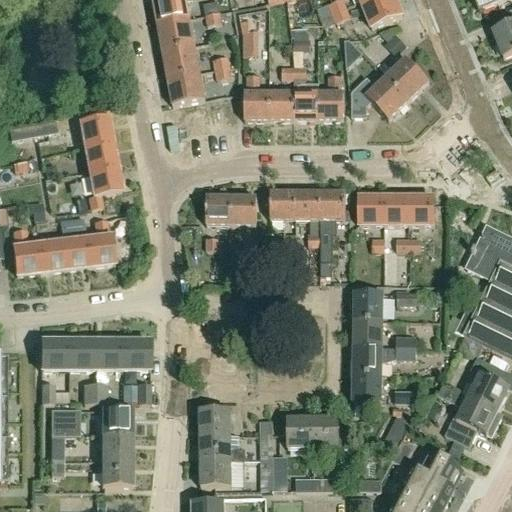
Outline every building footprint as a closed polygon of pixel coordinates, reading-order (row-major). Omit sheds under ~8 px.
[(158,29),(190,23),(185,0),(161,0),(152,2),(158,29)] [(403,20),(394,0),(379,0),(362,7),(372,33),(403,20)] [(511,0),(473,0),(480,15),(511,1),(511,0)] [(333,18),(346,13),(342,3),(329,9),(333,18)] [(350,22),(346,13),(333,18),(337,27),(350,22)] [(220,17),(206,20),(208,31),(222,28),(220,17)] [(158,29),(163,56),(195,50),(190,23),(158,29)] [(511,27),(492,36),(503,63),(511,59),(511,27)] [(396,38),(386,48),(398,60),(408,50),(396,38)] [(292,45),(292,54),(308,55),(308,45),(292,45)] [(243,61),(247,62),(256,61),(256,52),(256,49),(243,49),(243,61)] [(168,84),(201,78),(195,50),(163,56),(168,84)] [(214,65),(216,75),(230,72),(230,73),(237,71),(235,61),(228,62),(214,65)] [(406,63),(386,82),(409,106),(429,87),(406,63)] [(294,71),(294,64),(282,64),(282,84),(294,84),(294,71)] [(294,84),(294,94),(305,87),(304,71),(301,71),(294,71),(294,84)] [(230,72),(216,75),(218,85),(232,82),(230,73),(230,72)] [(329,98),(319,98),(319,126),(344,126),(344,98),(341,98),(341,81),(341,73),(330,73),(330,81),(329,81),(329,98)] [(206,105),(201,78),(168,84),(173,111),(206,105)] [(270,126),(269,98),(260,98),(260,81),(247,81),(247,98),(244,98),(244,126),(270,126)] [(373,110),(388,126),(409,106),(386,82),(376,92),(368,83),(350,99),(352,127),(365,127),(365,116),(373,110)] [(294,126),(294,98),(269,98),(270,126),(294,126)] [(319,126),(319,98),(294,98),(294,126),(319,126)] [(55,123),(8,132),(10,145),(57,136),(55,123)] [(79,128),(84,153),(112,148),(107,123),(79,128)] [(84,153),(89,177),(117,172),(112,148),(84,153)] [(0,181),(2,181),(35,174),(34,164),(0,170),(0,181)] [(55,173),(50,170),(43,171),(45,182),(57,180),(55,173)] [(121,197),(117,172),(89,177),(94,201),(89,202),(91,214),(102,212),(100,201),(121,197)] [(271,225),(296,225),(296,197),(271,197),(271,225)] [(320,197),(296,197),(296,225),(320,225),(320,197)] [(320,239),(320,251),(321,251),(321,267),(332,267),(332,240),(336,240),(336,225),(345,225),(345,197),(320,197),(320,225),(320,239)] [(206,230),(231,231),(232,202),(206,201),(206,230)] [(232,202),(231,231),(257,231),(257,202),(232,202)] [(384,230),(384,202),(359,202),(359,230),(384,230)] [(384,230),(409,230),(409,202),(384,202),(384,230)] [(434,202),(409,202),(409,230),(434,230),(434,202)] [(45,224),(43,206),(31,208),(33,226),(45,224)] [(87,244),(90,272),(115,269),(111,241),(109,241),(107,225),(95,226),(97,243),(87,244)] [(511,243),(487,231),(467,273),(492,285),(491,286),(511,296),(511,243)] [(16,281),(40,278),(37,250),(27,251),(25,234),(13,236),(15,252),(13,253),(16,281)] [(284,239),(284,252),(296,252),(296,239),(284,239)] [(320,239),(309,239),(309,251),(320,251),(320,239)] [(90,272),(87,244),(62,247),(65,275),(90,272)] [(219,256),(219,244),(206,244),(206,256),(219,256)] [(263,244),(244,244),(244,257),(256,257),(256,260),(263,259),(263,244)] [(385,256),(385,248),(384,244),(372,244),(372,257),(385,257),(385,256)] [(409,257),(409,244),(397,244),(397,257),(396,269),(409,269),(409,258),(410,257),(409,257)] [(420,244),(409,244),(409,257),(410,257),(420,257),(420,244)] [(37,250),(40,278),(65,275),(62,247),(37,250)] [(511,296),(491,286),(465,341),(511,363),(511,296)] [(354,298),(354,326),(383,326),(384,299),(354,298)] [(397,299),(397,310),(417,310),(417,299),(397,299)] [(462,323),(453,319),(447,331),(456,336),(458,331),(462,323)] [(354,326),(353,353),(383,354),(383,353),(383,326),(354,326)] [(397,353),(417,354),(417,342),(397,342),(397,353)] [(41,376),(68,376),(68,346),(41,346),(41,376)] [(68,346),(68,376),(95,376),(95,346),(68,346)] [(123,376),(123,346),(95,346),(95,376),(123,376)] [(150,346),(123,346),(123,376),(150,376),(150,346)] [(353,353),(352,380),(382,380),(382,369),(397,365),(417,365),(417,354),(397,353),(383,353),(383,354),(353,353)] [(467,386),(460,398),(459,400),(497,419),(510,394),(501,390),(507,378),(477,362),(471,376),(479,380),(474,389),(467,386)] [(382,408),(382,380),(352,380),(352,407),(382,408)] [(53,409),(54,389),(42,389),(42,409),(53,409)] [(84,409),(95,409),(95,389),(84,389),(84,409)] [(95,389),(95,409),(107,409),(106,389),(95,389)] [(123,389),(122,409),(138,409),(138,389),(123,389)] [(138,389),(138,409),(150,409),(150,389),(138,389)] [(497,419),(459,400),(460,398),(444,390),(438,400),(460,411),(445,440),(469,452),(477,436),(486,440),(487,439),(491,442),(501,422),(497,419)] [(395,408),(410,408),(410,396),(395,396),(395,408)] [(101,441),(132,441),(132,415),(101,415),(101,441)] [(200,441),(231,440),(230,415),(200,415),(200,441)] [(51,444),(63,444),(63,418),(51,418),(51,444)] [(314,454),(313,423),(287,424),(288,454),(314,454)] [(339,423),(313,423),(314,454),(340,454),(340,460),(351,460),(352,426),(339,425),(339,423)] [(260,443),(272,443),(272,426),(260,426),(260,443)] [(402,440),(390,433),(384,446),(396,453),(402,440)] [(201,466),(244,465),(244,454),(240,454),(239,441),(231,441),(231,440),(200,441),(201,466)] [(101,466),(132,466),(132,441),(101,441),(101,466)] [(273,463),(272,443),(260,443),(261,463),(273,463)] [(51,444),(51,463),(63,463),(63,444),(51,444)] [(403,470),(413,451),(402,445),(392,464),(403,470)] [(394,511),(444,511),(454,495),(452,494),(462,474),(431,458),(421,477),(414,474),(394,511)] [(63,480),(63,463),(51,463),(51,480),(63,480)] [(273,496),(273,463),(261,463),(261,480),(261,496),(273,496)] [(244,465),(201,466),(201,492),(240,491),(239,466),(244,466),(244,465)] [(132,466),(101,466),(101,492),(132,492),(132,466)] [(314,484),(315,496),(333,495),(333,483),(314,484)] [(296,496),(315,496),(314,484),(296,484),(296,496)] [(360,484),(360,496),(381,497),(381,484),(360,484)] [(43,508),(43,498),(32,498),(32,508),(43,508)] [(371,511),(372,503),(371,503),(350,503),(350,511),(371,511)]
